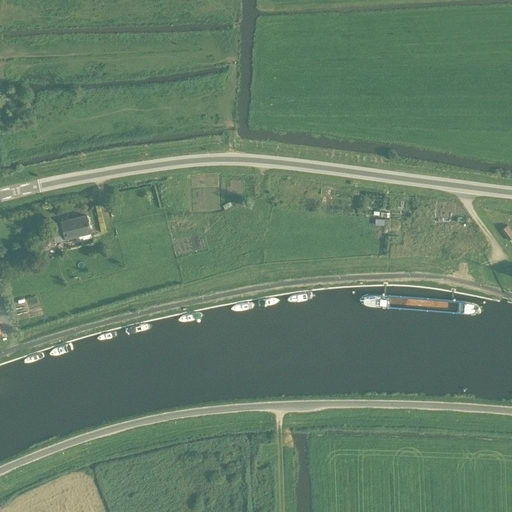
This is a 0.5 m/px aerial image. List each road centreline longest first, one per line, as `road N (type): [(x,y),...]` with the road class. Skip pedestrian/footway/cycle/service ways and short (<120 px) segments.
road 1 (unclassified): [(0,354),(130,315),(279,284),(428,276),(511,296)]
road 2 (unclassified): [(0,472),(116,430),(213,412),(338,405),(511,414)]
road 3 (secondary): [(0,195),(149,165),(236,159),(511,193)]
